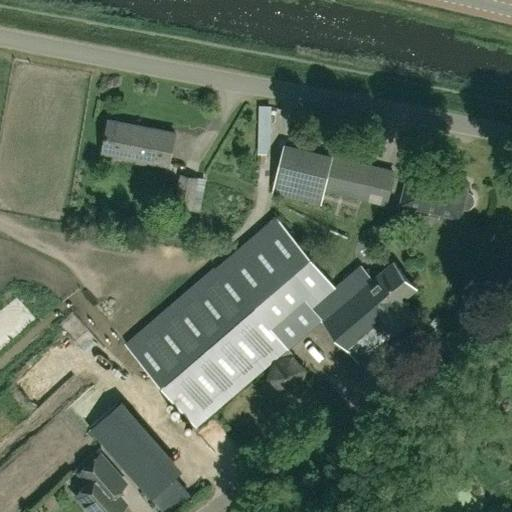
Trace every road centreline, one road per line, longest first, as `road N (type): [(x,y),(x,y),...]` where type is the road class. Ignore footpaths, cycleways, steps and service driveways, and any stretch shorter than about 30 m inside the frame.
road 1 (unclassified): [(511,135),(0,37)]
road 2 (unclassified): [(216,511),(511,309)]
